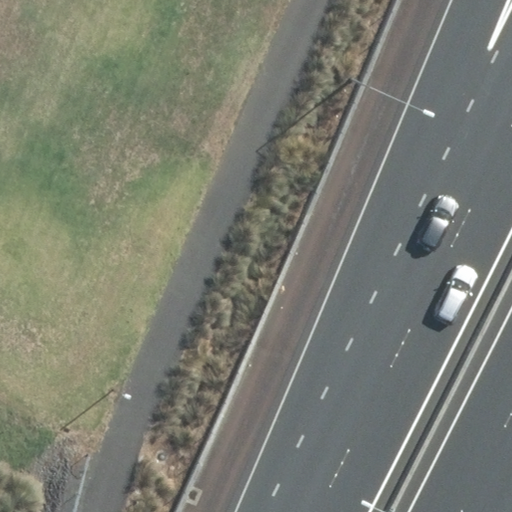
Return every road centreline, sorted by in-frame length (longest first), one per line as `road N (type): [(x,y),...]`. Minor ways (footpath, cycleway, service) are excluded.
road 1 (motorway): [(329,511),(511,20)]
road 2 (motorway): [(330,511),(511,111)]
